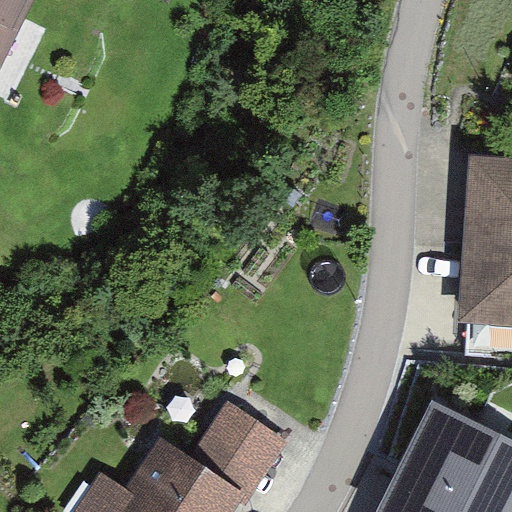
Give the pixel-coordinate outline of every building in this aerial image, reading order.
[(0,0),(0,77),(36,0),(0,0)] [(511,154),(472,151),(460,320),(471,321),(469,351),(511,354),(511,154)] [(510,511),(511,510),(511,437),(434,398),(376,511),(510,511)] [(228,399),(192,452),(250,490),(255,493),(290,440),(228,399)] [(235,511),(250,490),(192,452),(165,433),(127,488),(103,472),(75,511),(235,511)]
